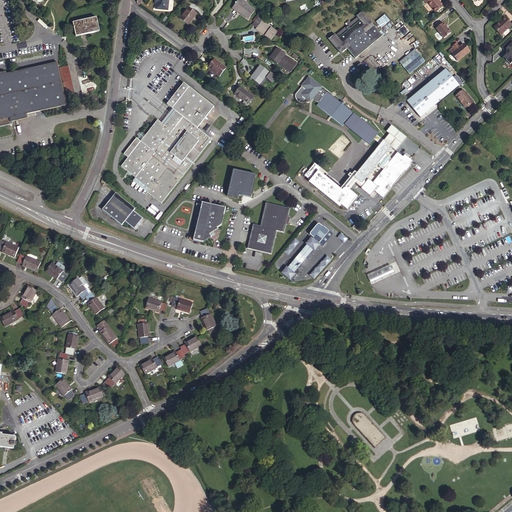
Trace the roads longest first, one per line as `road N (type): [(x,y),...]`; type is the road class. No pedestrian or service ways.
road 1 (residential): [(492,104),(314,299)]
road 2 (residential): [(125,1),(106,131),(65,225)]
road 3 (tertiary): [(511,321),(314,299)]
road 4 (tertiary): [(248,285),(65,225)]
road 5 (residential): [(151,415),(0,486)]
